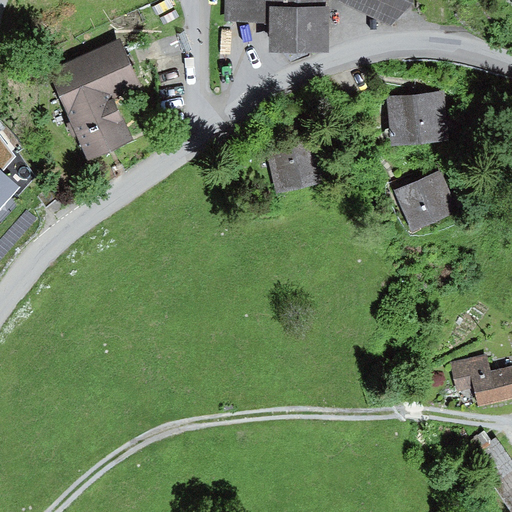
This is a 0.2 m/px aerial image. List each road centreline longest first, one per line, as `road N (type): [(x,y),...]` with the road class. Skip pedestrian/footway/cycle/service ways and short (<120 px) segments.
road 1 (track): [(511,432),(415,412),(209,420),(130,451),(56,511)]
road 2 (unclassified): [(511,64),(414,44),(356,52),(264,93),(203,138)]
road 3 (unclassified): [(203,138),(50,246),(0,311)]
road 4 (residential): [(203,138),(197,0)]
